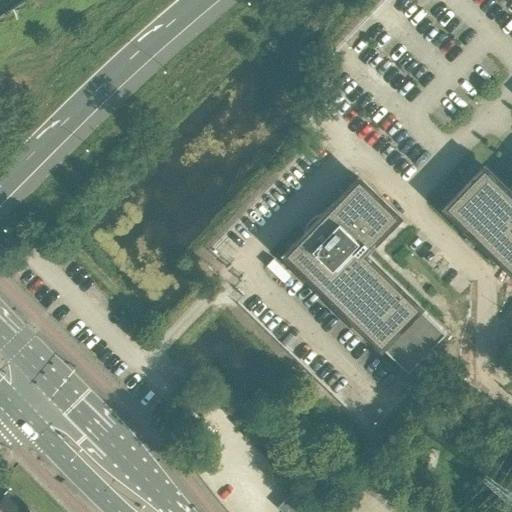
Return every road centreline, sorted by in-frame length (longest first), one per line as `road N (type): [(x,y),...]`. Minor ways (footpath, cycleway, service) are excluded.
road 1 (motorway): [(0,186),(199,0)]
road 2 (primary): [(178,511),(0,334)]
road 3 (primary): [(0,391),(119,511)]
